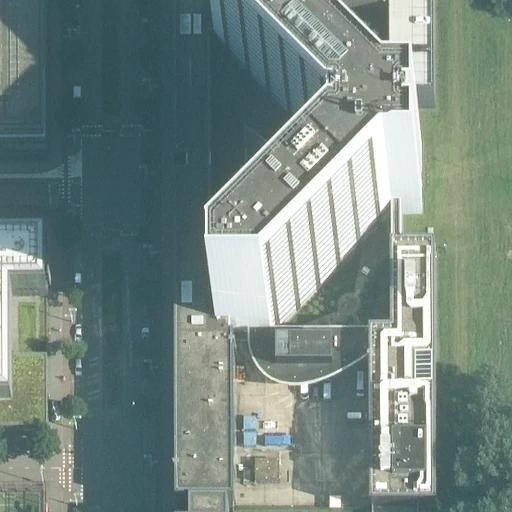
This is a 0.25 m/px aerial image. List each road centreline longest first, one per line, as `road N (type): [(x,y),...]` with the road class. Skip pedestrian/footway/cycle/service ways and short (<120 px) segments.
road 1 (tertiary): [(89,182),(92,466)]
road 2 (tertiary): [(129,467),(128,183)]
road 3 (tertiary): [(128,183),(129,0)]
road 4 (tertiary): [(88,0),(89,182)]
